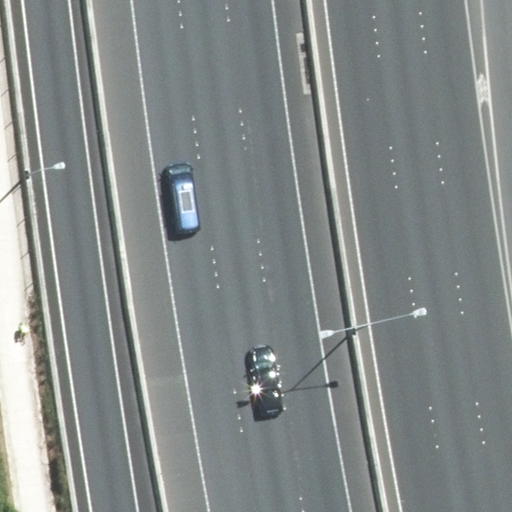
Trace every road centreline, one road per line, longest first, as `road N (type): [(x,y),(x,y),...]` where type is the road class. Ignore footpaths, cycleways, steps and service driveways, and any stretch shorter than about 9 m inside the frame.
road 1 (motorway): [(381,0),(438,415),(459,511)]
road 2 (motorway): [(299,511),(247,222),(224,0)]
road 3 (motorway): [(109,511),(44,0)]
